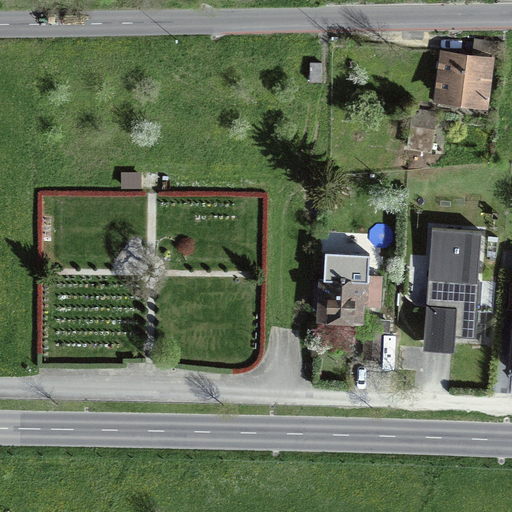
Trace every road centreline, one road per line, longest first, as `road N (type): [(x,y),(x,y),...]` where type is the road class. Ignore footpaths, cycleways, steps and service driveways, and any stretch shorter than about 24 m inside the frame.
road 1 (tertiary): [(511,22),(340,30),(0,24)]
road 2 (primary): [(511,440),(0,428)]
road 3 (track): [(285,387),(511,403)]
